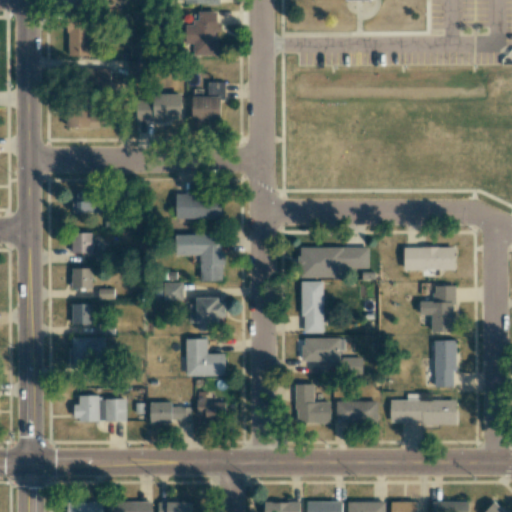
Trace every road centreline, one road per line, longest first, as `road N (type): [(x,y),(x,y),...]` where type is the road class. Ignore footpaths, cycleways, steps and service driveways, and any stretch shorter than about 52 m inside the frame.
road 1 (residential): [(258,0),(262,440),(231,485),(230,511)]
road 2 (tertiary): [(29,463),(511,462)]
road 3 (tertiary): [(26,0),(29,463)]
road 4 (residential): [(260,212),(495,218),(511,225)]
road 5 (residential): [(495,218),(494,462)]
road 6 (residential): [(28,159),(259,164)]
